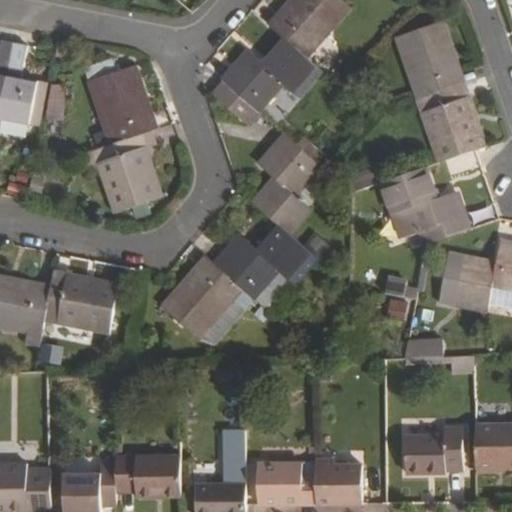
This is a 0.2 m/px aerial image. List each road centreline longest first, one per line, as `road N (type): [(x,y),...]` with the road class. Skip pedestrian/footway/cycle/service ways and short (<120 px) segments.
road 1 (residential): [(0,225),(129,252),(161,244),(206,187),(172,48)]
road 2 (residential): [(172,48),(0,12)]
